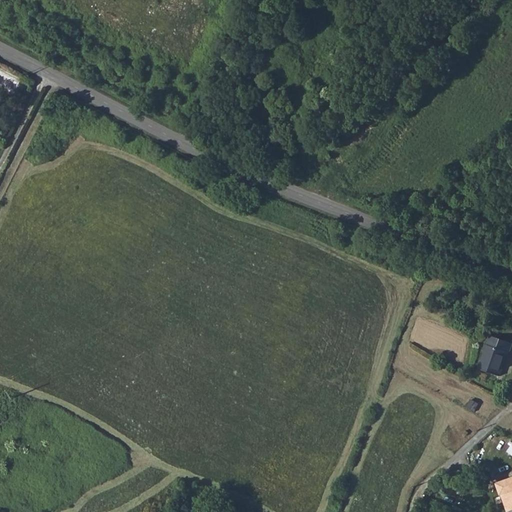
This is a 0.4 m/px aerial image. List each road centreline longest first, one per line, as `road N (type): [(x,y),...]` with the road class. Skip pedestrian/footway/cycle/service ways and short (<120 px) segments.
road 1 (residential): [(511,277),(204,153),(0,48)]
road 2 (residential): [(511,405),(420,490),(411,511)]
